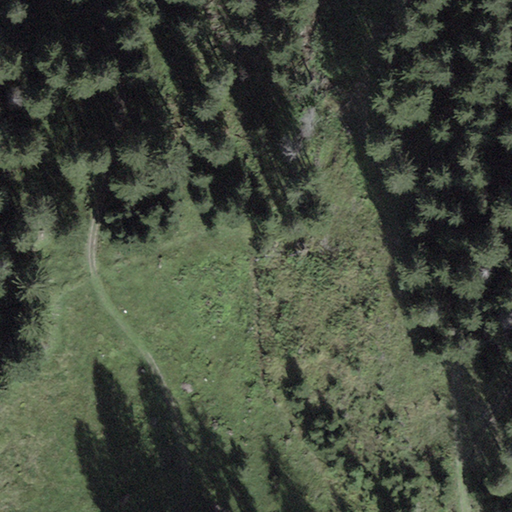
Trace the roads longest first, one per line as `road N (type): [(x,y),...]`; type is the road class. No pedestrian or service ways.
road 1 (track): [(187,511),(177,424),(149,357),(91,273),(94,215),(125,85),(106,42),(102,0)]
road 2 (track): [(456,350),(466,511)]
